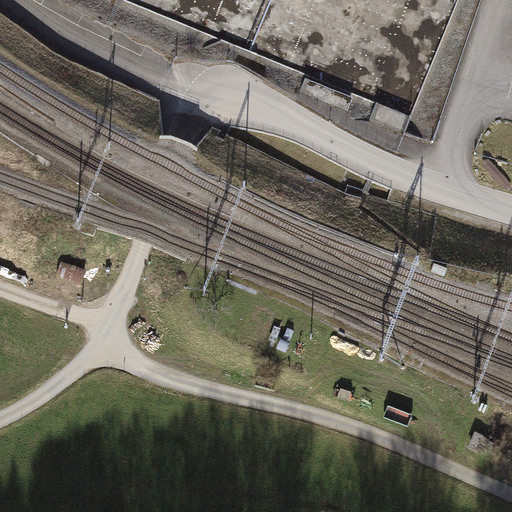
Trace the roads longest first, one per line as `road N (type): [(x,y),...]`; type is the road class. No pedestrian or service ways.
road 1 (track): [(111,341),(169,380),(359,430),(511,493)]
road 2 (residential): [(511,210),(426,186),(247,97),(213,94),(199,104)]
road 3 (track): [(0,288),(111,341)]
